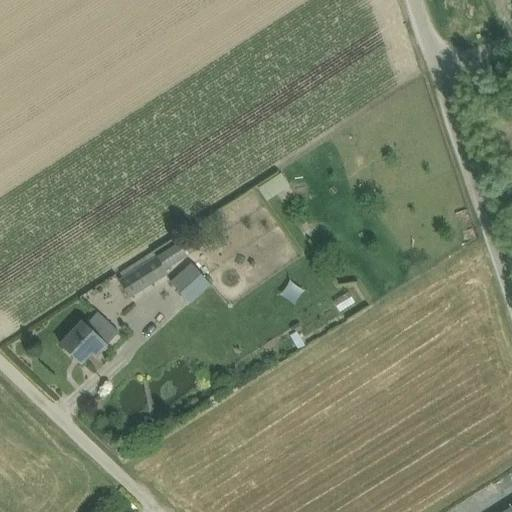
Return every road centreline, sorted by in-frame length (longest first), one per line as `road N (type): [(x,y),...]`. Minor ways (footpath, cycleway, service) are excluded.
road 1 (unclassified): [(511,300),(441,83)]
road 2 (unclassified): [(160,511),(0,357)]
